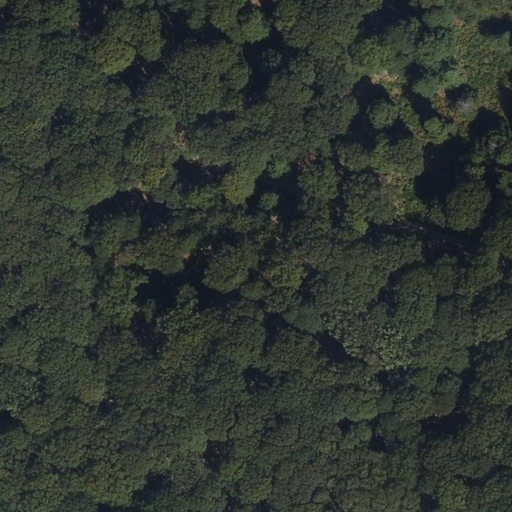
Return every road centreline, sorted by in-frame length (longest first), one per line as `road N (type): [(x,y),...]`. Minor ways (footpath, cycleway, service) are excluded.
road 1 (unknown): [(511,314),(0,106)]
road 2 (unknown): [(216,511),(0,258)]
